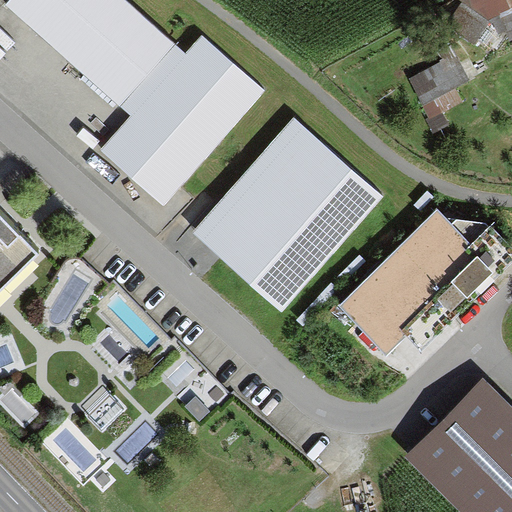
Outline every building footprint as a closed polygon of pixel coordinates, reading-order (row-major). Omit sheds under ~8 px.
[(108,147),(163,194),(260,83),(205,35),(188,55),(124,0),(13,0),(12,2),(139,112),(108,147)] [(511,0),(467,0),(499,28),(511,23),(511,0)] [(460,54),(413,76),(427,110),(475,83),(460,54)] [(294,114),(192,229),(282,307),(384,192),(294,114)] [(0,285),(40,247),(0,204),(0,285)] [(511,250),(468,205),(372,298),(418,345),(511,253),(511,250)] [(511,511),(511,411),(483,382),(417,448),(481,511),(511,511)]
